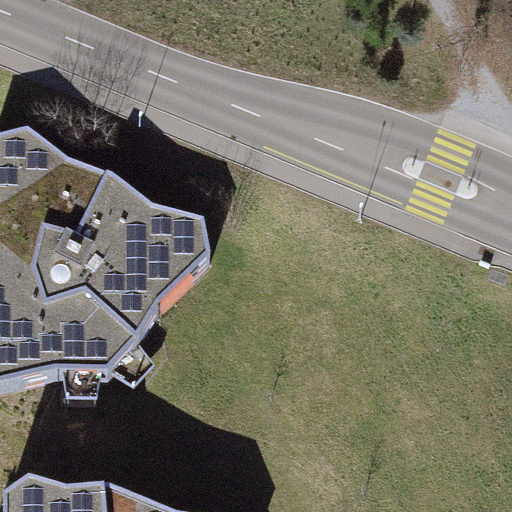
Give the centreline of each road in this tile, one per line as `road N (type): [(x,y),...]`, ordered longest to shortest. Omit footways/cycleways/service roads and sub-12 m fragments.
road 1 (tertiary): [(0,9),(511,216)]
road 2 (track): [(435,0),(475,55),(466,119)]
